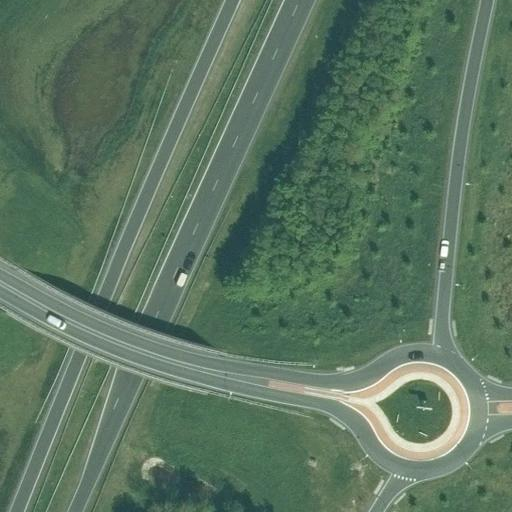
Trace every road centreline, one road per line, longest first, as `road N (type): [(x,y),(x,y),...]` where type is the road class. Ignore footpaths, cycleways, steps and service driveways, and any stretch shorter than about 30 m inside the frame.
road 1 (trunk): [(70,511),(299,0)]
road 2 (trunk): [(233,0),(15,511)]
road 3 (trunk): [(451,363),(441,324),(445,267),(460,128),(488,0)]
road 4 (primary): [(0,284),(130,349),(245,381)]
road 5 (primary): [(451,363),(410,355),(351,383),(245,381)]
road 6 (primary): [(245,381),(348,417),(375,454),(408,473)]
